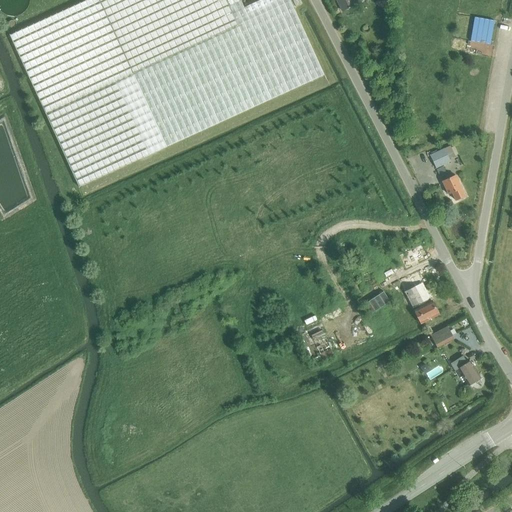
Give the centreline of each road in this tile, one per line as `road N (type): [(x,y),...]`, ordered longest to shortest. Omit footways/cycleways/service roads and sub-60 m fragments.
road 1 (unclassified): [(470,304),(314,0)]
road 2 (unclassified): [(470,304),(511,67)]
road 3 (tertiary): [(381,511),(507,431)]
